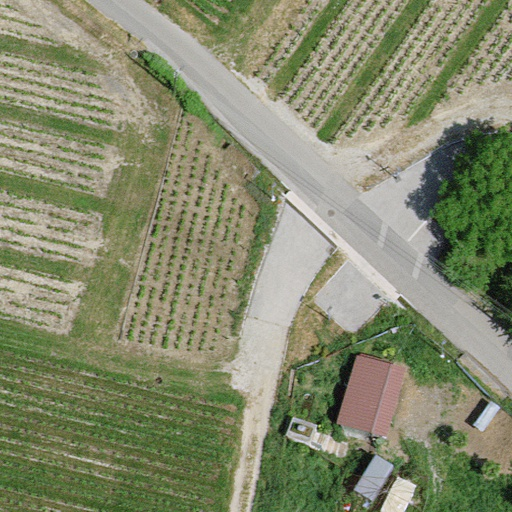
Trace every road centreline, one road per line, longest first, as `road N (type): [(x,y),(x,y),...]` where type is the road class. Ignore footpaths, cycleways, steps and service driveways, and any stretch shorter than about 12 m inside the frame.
road 1 (unclassified): [(511,363),(209,78),(111,0)]
road 2 (track): [(511,114),(384,164),(309,229),(285,290),(243,511)]
